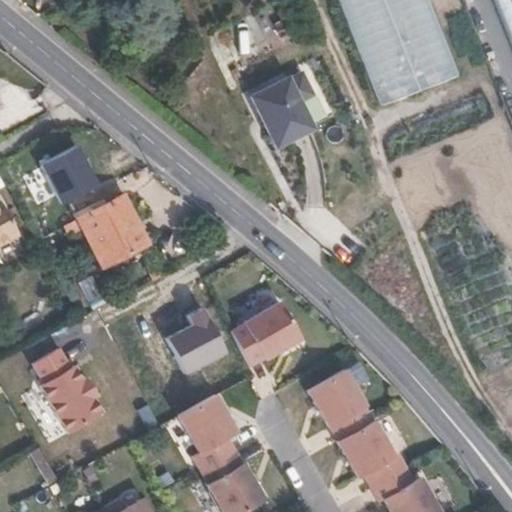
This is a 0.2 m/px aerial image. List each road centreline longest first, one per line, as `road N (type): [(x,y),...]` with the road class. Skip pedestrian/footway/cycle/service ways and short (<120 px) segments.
road 1 (tertiary): [(0,14),(371,330),(511,496)]
road 2 (track): [(313,0),(471,375),(511,429)]
